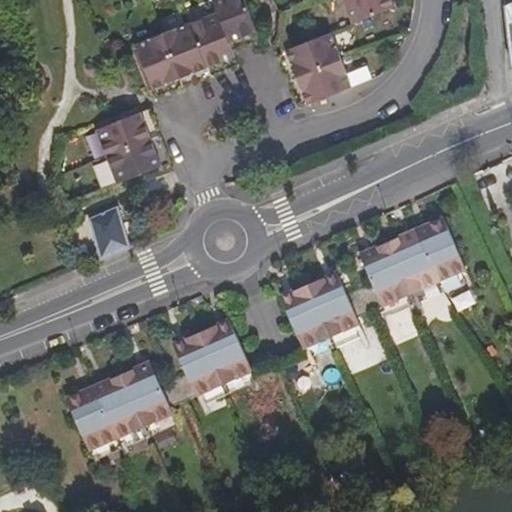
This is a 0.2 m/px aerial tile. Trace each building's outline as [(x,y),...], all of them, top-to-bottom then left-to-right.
[(238,0),(208,0),(213,11),(222,34),(234,29),(240,45),(255,39),(238,0)] [(340,0),(349,22),(389,6),(386,0),(340,0)] [(511,68),(511,0),(507,0),(502,2),(511,67),(511,68)] [(213,11),(186,22),(200,59),(206,74),(219,69),(214,55),(228,49),(222,34),(213,11)] [(200,59),(186,22),(159,32),(180,85),(192,80),(186,65),(200,59)] [(228,49),(240,45),(234,29),(222,34),(228,49)] [(294,60),(278,66),(284,80),(336,59),(326,31),(289,46),(294,60)] [(180,85),(159,32),(131,44),(146,82),(158,76),(164,92),(180,85)] [(289,46),(273,53),(278,66),(294,60),(289,46)] [(233,65),(228,49),(214,55),(219,69),(233,65)] [(206,74),(200,59),(186,65),(192,80),(206,74)] [(336,59),(284,80),(290,94),(305,88),(310,101),(347,85),(336,59)] [(146,82),(152,97),(164,92),(158,76),(146,82)] [(305,88),(290,94),(295,107),(310,101),(305,88)] [(150,120),(144,106),(129,113),(134,126),(150,120)] [(134,126),(129,113),(91,129),(101,155),(156,132),(150,120),(134,126)] [(156,132),(101,155),(112,182),(149,167),(144,154),(161,147),(156,132)] [(149,167),(166,159),(161,147),(144,154),(149,167)] [(98,253),(128,241),(112,203),(83,215),(98,253)] [(438,213),(422,220),(424,224),(412,229),(432,278),(460,266),(438,213)] [(424,224),(422,220),(410,225),(412,229),(424,224)] [(412,229),(410,225),(397,231),(400,234),(412,229)] [(432,278),(412,229),(400,234),(397,231),(382,237),(405,290),(432,278)] [(405,290),(382,237),(367,244),(369,248),(356,254),(376,302),(405,290)] [(369,248),(367,244),(355,249),(356,254),(369,248)] [(330,266),(317,272),(320,277),(332,271),(330,266)] [(462,270),(460,266),(432,278),(437,291),(461,281),(457,271),(462,270)] [(320,277),(317,272),(303,279),(325,332),(353,320),(332,271),(320,277)] [(437,291),(432,278),(405,290),(407,294),(410,293),(414,302),(437,291)] [(325,332),(303,279),(287,286),(289,289),(276,296),(297,344),(325,332)] [(289,289),(287,286),(275,292),(276,296),(289,289)] [(470,287),(452,299),(460,312),(478,300),(470,287)] [(407,294),(405,290),(376,302),(378,306),(382,304),(386,313),(411,303),(407,294)] [(419,299),(426,323),(450,317),(443,293),(419,299)] [(222,313),(210,319),(211,323),(224,317),(222,313)] [(211,323),(210,319),(194,326),(218,378),(246,365),(224,317),(211,323)] [(353,320),(325,332),(331,345),(355,334),(350,325),(355,323),(353,320)] [(218,378),(194,326),(180,332),(182,337),(169,342),(191,391),(218,378)] [(182,337),(180,332),(167,338),(169,342),(182,337)] [(331,345),(325,332),(297,344),(299,348),(303,347),(307,356),(331,345)] [(144,356),(132,362),(134,367),(146,361),(144,356)] [(134,367),(132,362),(116,370),(140,421),(168,409),(146,361),(134,367)] [(246,365),(218,378),(225,392),(249,381),(245,371),(248,369),(246,365)] [(140,421),(116,370),(101,377),(103,381),(91,386),(113,434),(140,421)] [(103,381),(101,377),(89,382),(91,386),(103,381)] [(225,392),(218,378),(191,391),(192,394),(197,393),(201,402),(225,392)] [(91,386),(89,382),(78,388),(80,391),(91,386)] [(113,434),(91,386),(80,391),(78,388),(61,395),(84,447),(113,434)] [(168,409),(140,421),(146,434),(170,425),(166,415),(170,414),(168,409)] [(146,434),(140,421),(113,434),(115,438),(119,436),(124,445),(146,434)] [(115,438),(113,434),(84,447),(86,450),(90,449),(94,458),(119,447),(115,438)] [(41,511),(34,497),(12,508),(14,511),(41,511)]
